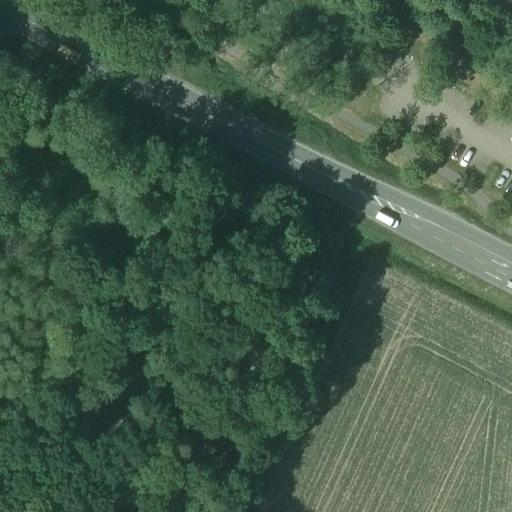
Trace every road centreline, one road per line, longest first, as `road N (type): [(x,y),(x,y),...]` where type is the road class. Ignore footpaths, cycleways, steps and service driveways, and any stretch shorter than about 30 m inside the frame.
road 1 (secondary): [(0,5),(258,141)]
road 2 (secondary): [(258,141),(317,183),(511,285)]
road 3 (secondary): [(511,257),(258,141)]
